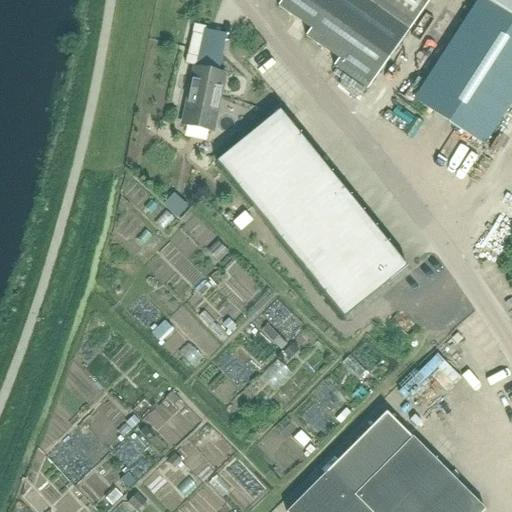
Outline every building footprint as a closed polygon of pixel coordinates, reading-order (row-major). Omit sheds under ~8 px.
[(365,91),(370,84),(429,0),(280,0),(276,7),(308,30),(304,37),(336,60),(332,67),(365,91)] [(480,0),(479,0),(414,102),(482,145),(511,98),(511,0),(481,0),(480,0)] [(193,26),(184,67),(194,69),(195,70),(204,29),(193,26)] [(195,70),(194,69),(182,127),(210,133),(222,75),(195,70)] [(405,268),(277,112),(215,164),(342,320),(405,268)] [(142,162),(147,150),(133,145),(129,157),(142,162)] [(448,168),(442,187),(461,194),(468,174),(448,168)] [(117,196),(142,219),(154,207),(128,184),(117,196)] [(218,197),(206,208),(217,220),(229,209),(218,197)] [(244,214),(232,224),(240,233),(251,222),(244,214)] [(163,216),(153,227),(167,241),(177,230),(163,216)] [(244,305),(271,280),(254,262),(268,249),(258,238),(221,273),(226,279),(220,285),(224,289),(217,295),(223,301),(232,293),(244,305)] [(214,267),(225,258),(217,248),(206,258),(214,267)] [(181,282),(169,289),(179,308),(191,301),(181,282)] [(200,309),(193,320),(205,327),(212,316),(200,309)] [(200,345),(209,356),(215,351),(183,310),(169,322),(192,351),(200,345)] [(150,337),(160,350),(174,339),(164,326),(150,337)] [(374,330),(347,358),(377,385),(403,356),(374,330)] [(268,331),(260,336),(274,356),(282,351),(268,331)] [(241,357),(258,374),(273,358),(256,341),(241,357)] [(186,349),(174,361),(188,376),(200,364),(186,349)] [(130,409),(156,384),(142,368),(115,393),(130,409)] [(104,398),(116,387),(109,378),(97,390),(104,398)] [(324,420),(341,404),(323,385),(306,402),(324,420)] [(155,415),(170,398),(163,391),(148,409),(155,415)] [(101,425),(111,412),(102,405),(92,419),(101,425)] [(286,511),(481,511),(482,511),(384,414),(286,511)] [(113,437),(124,430),(115,417),(105,424),(113,437)] [(108,511),(115,511),(121,499),(110,494),(103,510),(108,511)]
